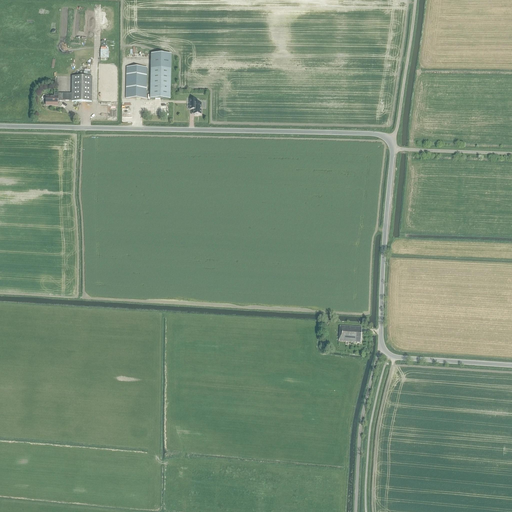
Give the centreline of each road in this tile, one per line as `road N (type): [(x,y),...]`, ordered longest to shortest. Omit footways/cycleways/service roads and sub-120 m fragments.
road 1 (tertiary): [(511,365),(395,357),(382,349),(392,149),(386,137),(0,126)]
road 2 (track): [(415,0),(389,140)]
road 3 (track): [(392,149),(511,153)]
